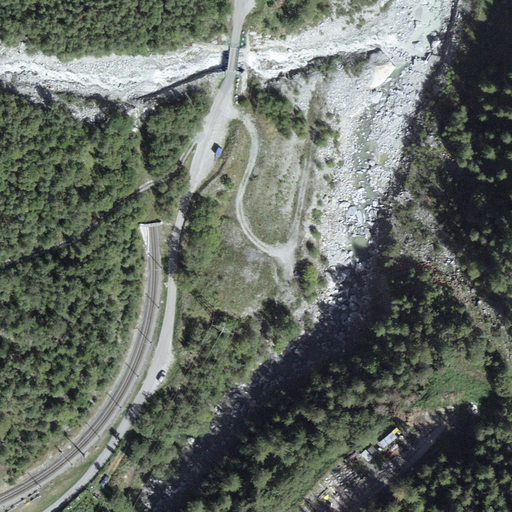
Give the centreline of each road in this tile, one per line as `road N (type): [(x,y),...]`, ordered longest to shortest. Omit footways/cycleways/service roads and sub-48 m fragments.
road 1 (unclassified): [(247,0),(221,108),(178,229),(168,334),(147,392),(98,462),(45,511)]
road 2 (track): [(0,290),(71,259),(119,216),(165,191),(214,130)]
road 3 (track): [(244,261),(239,219),(251,167),(249,124),(221,108)]
